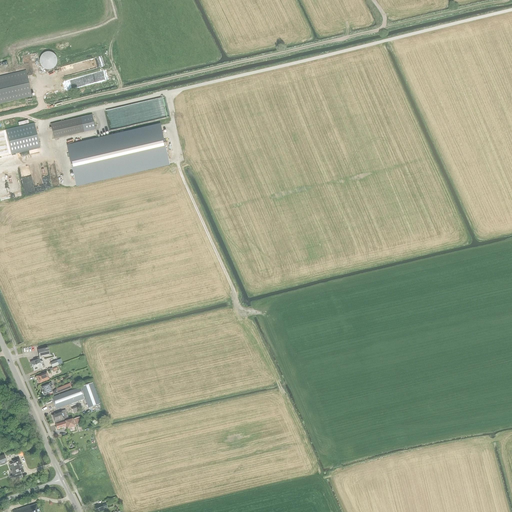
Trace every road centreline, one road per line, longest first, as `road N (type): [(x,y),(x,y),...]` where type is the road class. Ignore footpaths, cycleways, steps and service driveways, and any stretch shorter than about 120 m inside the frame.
road 1 (track): [(41,122),(511,9)]
road 2 (track): [(42,107),(383,28),(374,0)]
road 3 (track): [(256,310),(239,306),(178,167),(166,92)]
road 4 (secondary): [(78,511),(0,339)]
road 5 (track): [(506,0),(383,28)]
